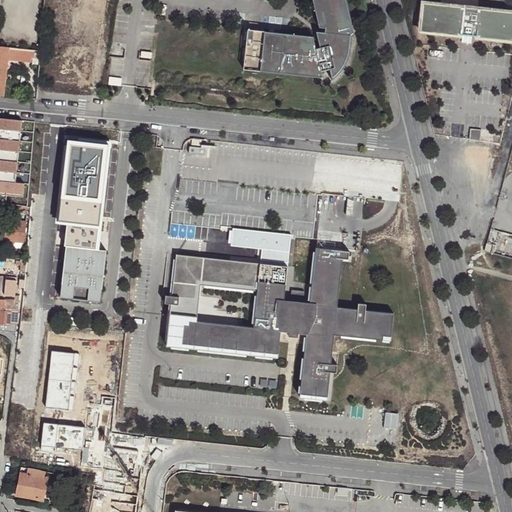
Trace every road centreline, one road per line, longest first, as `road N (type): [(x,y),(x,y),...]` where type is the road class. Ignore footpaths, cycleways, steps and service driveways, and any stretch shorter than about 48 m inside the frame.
road 1 (unclassified): [(0,102),(418,142)]
road 2 (unclassified): [(149,511),(154,479),(182,454),(501,486)]
road 3 (unclassified): [(418,142),(501,486)]
road 4 (unclassified): [(383,0),(418,142)]
